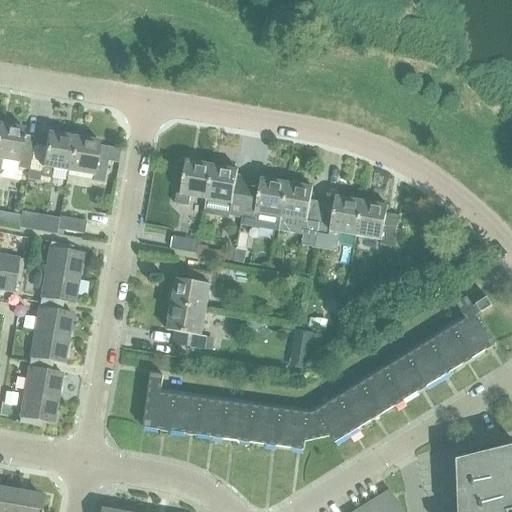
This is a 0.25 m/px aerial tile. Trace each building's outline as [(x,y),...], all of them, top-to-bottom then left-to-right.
[(15,166),(27,168),(33,137),(21,135),(22,128),(0,124),(0,160),(0,159),(16,162),(15,166)] [(33,137),(27,168),(26,178),(48,182),(50,169),(65,172),(71,137),(46,133),(44,139),(33,137)] [(98,142),(71,137),(65,172),(92,176),(98,142)] [(189,198),(205,200),(211,165),(185,161),(179,195),(176,194),(174,204),(187,206),(189,198)] [(203,209),(241,216),(246,185),(236,183),(238,170),(211,165),(205,200),(203,209)] [(259,187),(246,185),(241,216),(240,225),(278,231),(286,183),(260,179),(259,187)] [(301,245),(314,248),(322,203),(310,201),(313,188),(286,183),(278,231),(303,235),(301,245)] [(322,203),(314,248),(336,251),(339,233),(355,236),(361,201),(335,197),(333,205),(322,203)] [(387,206),(361,201),(355,236),(380,240),(379,245),(391,247),(397,215),(386,213),(387,206)] [(55,228),(82,233),(84,222),(58,217),(55,228)] [(170,250),(195,254),(198,241),(173,237),(170,250)] [(48,243),(43,274),(76,280),(80,254),(70,252),(71,247),(48,243)] [(0,291),(11,294),(13,282),(19,283),(23,261),(0,257),(0,291)] [(175,279),(170,305),(205,311),(210,286),(215,287),(217,274),(185,269),(183,280),(175,279)] [(43,274),(38,305),(61,309),(62,303),(72,305),(76,280),(43,274)] [(426,386),(440,378),(448,373),(464,364),(471,359),(479,354),(485,350),(492,346),(494,345),(479,320),(477,317),(493,308),(488,299),(476,307),(473,309),(466,298),(456,305),(466,322),(315,412),(308,415),(161,395),(163,377),(150,375),(143,428),(159,430),(160,426),(169,428),(168,432),(185,434),(185,430),(196,431),(195,435),(213,437),(213,433),(222,434),(221,438),(238,441),(239,436),(249,438),(248,442),(265,444),(265,440),(275,441),(275,446),(290,448),(291,443),(301,445),(300,449),(303,450),(305,442),(330,436),(334,443),(349,434),(358,429),(372,420),(380,414),(395,405),(404,400),(418,391),(426,386)] [(38,305),(33,334),(66,339),(70,315),(60,313),(61,309),(38,305)] [(205,311),(170,305),(166,331),(174,332),(172,344),(204,350),(206,338),(201,337),(205,311)] [(324,336),(296,332),(290,369),(307,371),(311,347),(322,349),(324,336)] [(33,334),(27,364),(50,368),(51,363),(61,365),(66,339),(33,334)] [(27,364),(22,395),(55,400),(59,374),(49,373),(50,368),(27,364)] [(8,387),(7,402),(20,403),(21,387),(8,387)] [(55,400),(22,395),(17,424),(40,428),(40,423),(51,425),(55,400)] [(509,511),(511,511),(511,447),(457,461),(458,511),(509,511)] [(0,511),(10,511),(14,493),(0,490),(0,511)] [(402,511),(390,490),(354,511),(402,511)] [(14,493),(10,511),(37,511),(40,498),(14,493)]
